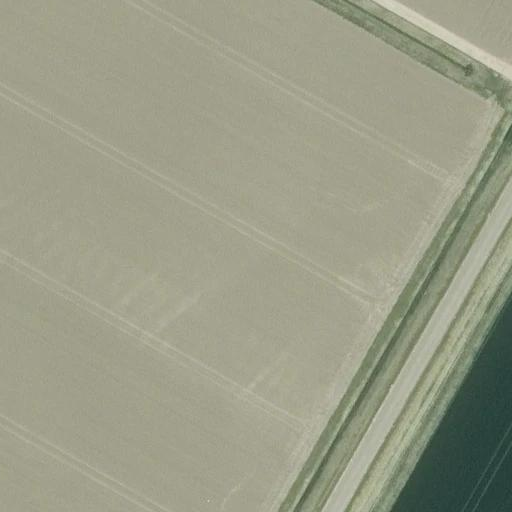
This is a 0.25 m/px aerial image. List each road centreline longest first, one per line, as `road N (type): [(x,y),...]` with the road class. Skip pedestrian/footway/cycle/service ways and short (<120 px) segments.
road 1 (unclassified): [(331,511),(511,204)]
road 2 (track): [(361,0),(511,87)]
